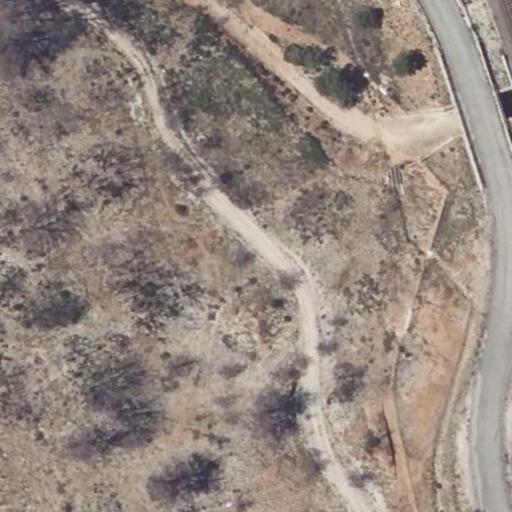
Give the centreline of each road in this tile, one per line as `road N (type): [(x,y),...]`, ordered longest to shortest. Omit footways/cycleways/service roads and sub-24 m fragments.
road 1 (track): [(360,511),(319,438),(307,319),(291,275),(182,158),(130,48),(62,0)]
road 2 (track): [(203,0),(372,131),(511,100)]
